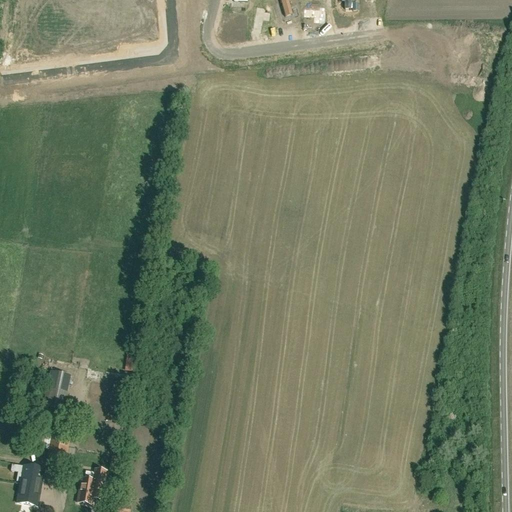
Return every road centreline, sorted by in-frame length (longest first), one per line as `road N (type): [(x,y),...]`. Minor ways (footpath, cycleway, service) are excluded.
road 1 (primary): [(511,211),(502,350),(505,511)]
road 2 (residential): [(214,0),(205,39),(228,53),(385,33)]
road 3 (residential): [(174,47),(161,61),(3,82)]
